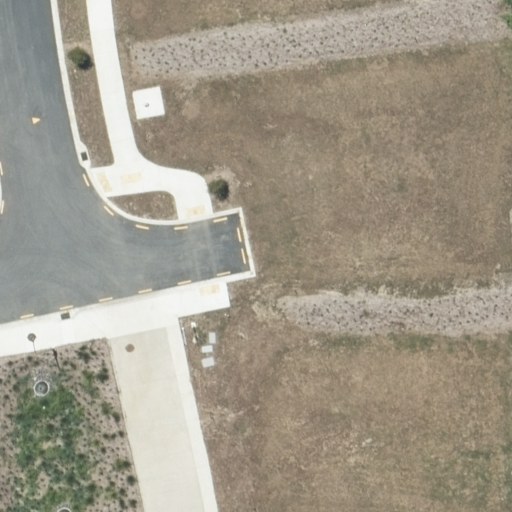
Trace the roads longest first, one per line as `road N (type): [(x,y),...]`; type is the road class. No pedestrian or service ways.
road 1 (residential): [(5,0),(56,280)]
road 2 (residential): [(123,266),(177,511)]
road 3 (residential): [(123,266),(243,240)]
